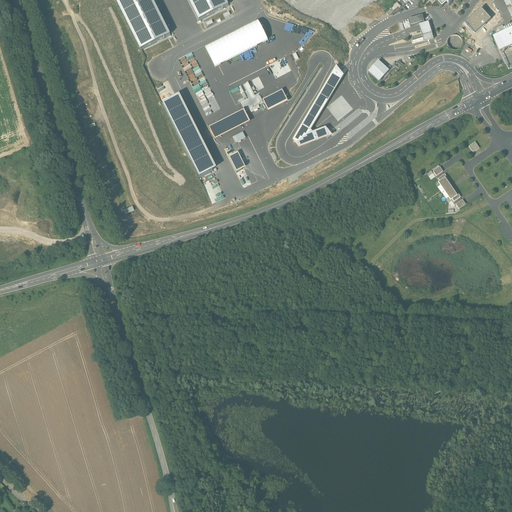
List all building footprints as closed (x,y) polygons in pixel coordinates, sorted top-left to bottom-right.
[(511,0),(503,0),(507,6),(511,5),(511,7),(511,6),(511,10),(509,12),(511,17),(511,27),(493,37),(500,51),(511,44),(511,0)] [(426,38),(426,40),(435,37),(435,36),(432,26),(431,21),(422,24),(423,29),(426,38)] [(384,36),(395,31),(393,25),(382,30),(384,36)] [(471,37),(477,41),(483,31),(477,27),(471,37)] [(447,40),(448,40),(447,41),(447,42),(447,44),(448,46),(449,48),(451,49),(453,50),(455,51),(457,50),(459,49),(461,48),(462,46),(462,44),(462,42),(461,40),(460,38),(459,36),(457,36),(454,35),(452,36),(450,37),(449,37),(449,38),(448,39),(447,40)] [(378,61),(368,72),(379,82),(389,70),(378,61)] [(475,143),(469,147),(473,154),(479,149),(475,143)] [(440,167),(433,172),(436,177),(443,172),(440,167)] [(444,192),(451,187),(449,184),(450,183),(445,175),(438,179),(440,182),(438,183),(444,192)] [(453,191),(451,187),(444,192),(451,201),(452,200),(454,202),(461,198),(455,190),(453,191)] [(462,200),(456,205),(459,210),(466,205),(462,200)]
